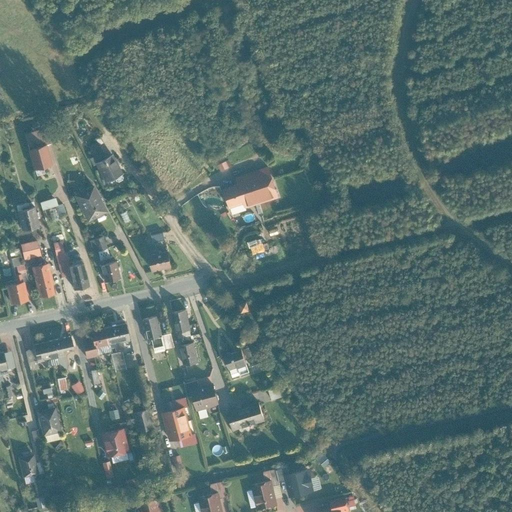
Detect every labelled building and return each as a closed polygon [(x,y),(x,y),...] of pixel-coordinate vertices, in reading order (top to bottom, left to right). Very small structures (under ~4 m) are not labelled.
[(38,129),(42,144),(47,143),(51,142),(46,127),(38,129)] [(53,163),(47,143),(42,144),(29,148),(34,168),(53,163)] [(101,144),(91,150),(95,155),(104,150),(101,144)] [(114,152),(97,161),(106,181),(115,177),(116,180),(118,181),(124,179),(124,175),(123,173),(124,172),(114,152)] [(278,195),(269,166),(236,176),(238,184),(223,188),(230,206),(244,201),(245,206),(278,195)] [(109,210),(95,183),(75,193),(89,221),(109,210)] [(56,196),(41,201),(43,209),(58,204),(56,196)] [(40,224),(36,205),(18,209),(22,229),(40,224)] [(164,232),(152,234),(154,242),(166,239),(164,232)] [(108,248),(103,236),(90,241),(95,253),(108,248)] [(252,254),(265,250),(261,237),(249,240),(252,254)] [(38,240),(21,244),(25,259),(41,255),(38,240)] [(170,249),(150,254),(154,271),(174,266),(170,249)] [(101,263),(99,253),(93,254),(95,264),(101,263)] [(122,277),(118,260),(102,263),(106,281),(122,277)] [(91,285),(85,261),(69,265),(75,289),(91,285)] [(56,293),(49,262),(33,266),(40,297),(56,293)] [(28,299),(22,274),(17,275),(19,283),(8,285),(11,302),(28,299)] [(249,308),(247,300),(240,302),(242,310),(249,308)] [(222,312),(216,303),(212,305),(219,314),(222,312)] [(191,330),(186,309),(172,312),(177,333),(191,330)] [(162,336),(157,316),(143,319),(148,343),(153,342),(154,347),(164,345),(162,336)] [(129,340),(125,324),(104,328),(108,345),(113,343),(114,350),(124,348),(122,341),(129,340)] [(108,345),(104,328),(90,331),(91,339),(82,342),(86,358),(96,356),(95,348),(108,345)] [(171,334),(162,336),(164,345),(165,348),(174,346),(171,334)] [(48,341),(51,357),(59,355),(59,358),(65,356),(64,350),(74,348),(72,336),(48,341)] [(51,357),(48,341),(34,344),(37,360),(51,357)] [(198,361),(194,341),(180,345),(184,365),(198,361)] [(250,371),(242,348),(225,353),(233,377),(250,371)] [(4,351),(0,351),(0,369),(1,369),(2,374),(9,373),(4,351)] [(126,369),(121,351),(112,354),(116,371),(126,369)] [(79,379),(70,383),(75,393),(84,389),(79,379)] [(190,388),(199,386),(197,380),(184,383),(188,397),(192,396),(190,388)] [(219,404),(213,382),(199,386),(190,388),(192,396),(196,410),(219,404)] [(11,383),(3,385),(5,396),(4,396),(5,402),(14,401),(11,383)] [(43,387),(46,397),(53,394),(50,385),(43,387)] [(279,388),(270,390),(271,397),(280,396),(279,388)] [(259,401),(227,411),(233,431),(265,421),(259,401)] [(110,415),(118,414),(117,402),(109,403),(110,415)] [(62,431),(56,406),(38,410),(44,436),(62,431)] [(170,411),(163,412),(167,426),(187,421),(184,407),(182,407),(170,411)] [(147,409),(131,413),(135,430),(151,426),(147,409)] [(187,421),(167,426),(171,439),(177,438),(189,435),(191,434),(187,421)] [(128,451),(123,428),(100,433),(105,456),(128,451)] [(40,473),(35,454),(19,458),(24,477),(40,473)] [(263,471),(265,481),(272,480),(273,486),(279,485),(276,469),(263,471)] [(289,473),(285,474),(287,479),(291,495),(312,490),(310,483),(312,482),(311,475),(309,476),(307,469),(289,473)] [(273,486),(272,480),(265,481),(251,484),(257,510),(277,506),(273,486)] [(210,484),(212,493),(218,492),(220,498),(226,497),(223,481),(210,484)] [(223,511),(220,498),(218,492),(212,493),(198,497),(201,511),(223,511)] [(330,499),(332,507),(341,505),(342,511),(345,511),(349,511),(346,496),(330,499)] [(135,504),(136,511),(160,511),(158,498),(135,504)]
